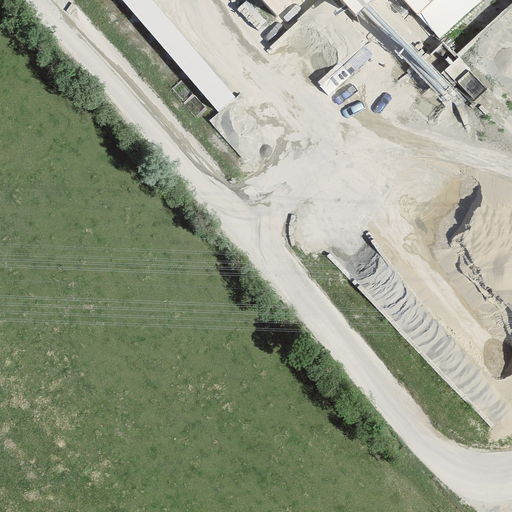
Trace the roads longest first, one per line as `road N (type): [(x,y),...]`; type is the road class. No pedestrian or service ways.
road 1 (track): [(47,0),(447,472),(489,487),(511,477)]
road 2 (track): [(241,229),(288,186),(305,119),(295,93),(241,64),(204,0)]
road 3 (track): [(302,150),(340,136),(383,144),(511,245)]
road 4 (track): [(383,144),(511,171)]
